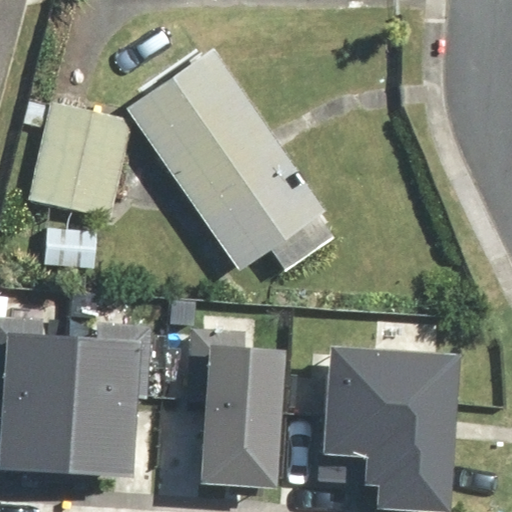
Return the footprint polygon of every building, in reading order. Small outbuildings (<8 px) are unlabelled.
[(200,50),(111,111),(225,275),(314,214),(200,50)] [(115,123),(40,109),(18,105),(4,179),(26,183),(22,203),(98,217),(115,123)] [(95,233),(35,229),(33,267),(92,271),(95,233)] [(0,459),(59,463),(69,332),(34,330),(36,313),(0,310),(0,459)] [(59,463),(127,468),(134,376),(153,377),(158,321),(106,318),(104,334),(69,332),(59,463)] [(196,398),(192,474),(268,479),(276,343),(238,340),(239,324),(187,321),(183,397),(196,398)] [(322,337),(313,446),(356,449),(354,476),(370,477),(368,501),(439,506),(451,346),(322,337)]
